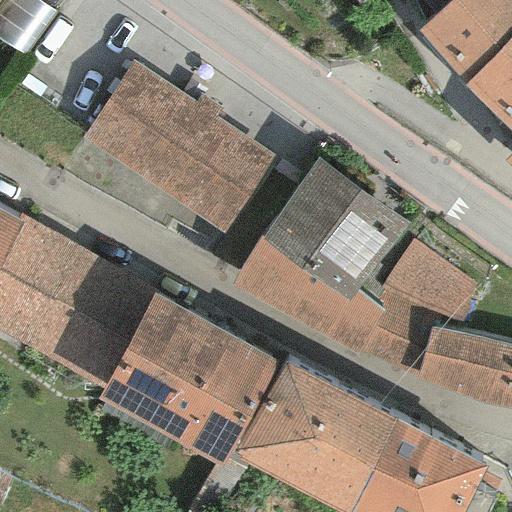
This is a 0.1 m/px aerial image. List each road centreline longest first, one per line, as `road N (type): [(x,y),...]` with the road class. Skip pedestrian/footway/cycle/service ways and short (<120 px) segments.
road 1 (residential): [(511,427),(413,398),(0,161)]
road 2 (tertiary): [(511,240),(328,111)]
road 3 (tertiary): [(328,111),(174,0)]
road 4 (residential): [(328,111),(357,89),(484,156)]
road 5 (residential): [(484,156),(398,0)]
